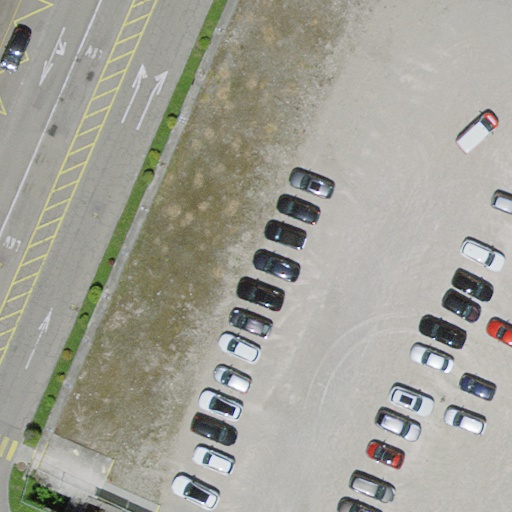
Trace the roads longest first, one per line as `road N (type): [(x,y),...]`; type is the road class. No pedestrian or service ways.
road 1 (unknown): [(349,352),(441,0)]
road 2 (unclassified): [(98,0),(0,242)]
road 3 (unknown): [(287,511),(349,352)]
road 4 (unknown): [(511,392),(349,352)]
